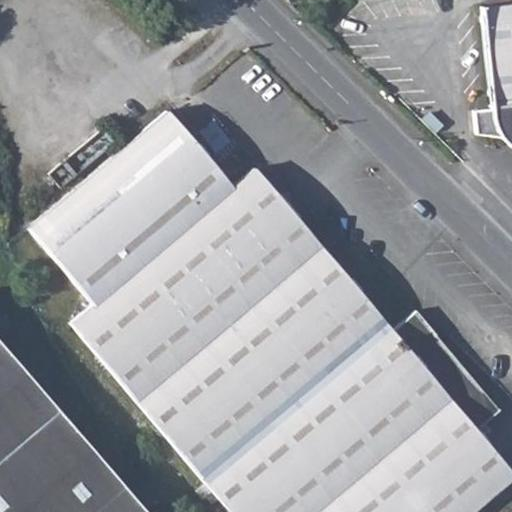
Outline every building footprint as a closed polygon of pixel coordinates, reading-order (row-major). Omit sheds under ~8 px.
[(511,3),(479,7),(489,107),(471,109),(475,132),(511,137),(511,3)] [(165,110),(26,227),(90,304),(68,322),(228,511),(465,511),(511,474),(473,430),(497,409),(414,310),(390,331),(252,167),(230,186),(165,110)] [(25,175),(41,195),(51,188),(35,167),(25,175)] [(0,343),(0,454),(55,408),(0,343)] [(0,511),(144,511),(55,408),(0,454),(0,511)]
